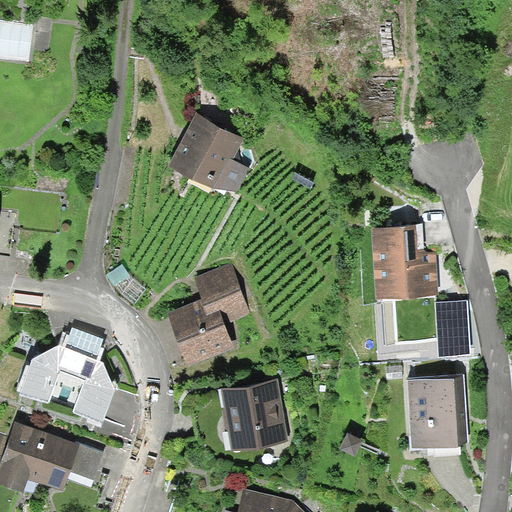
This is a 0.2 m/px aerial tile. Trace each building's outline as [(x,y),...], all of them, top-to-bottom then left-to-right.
[(244,139),(196,112),(168,165),(213,189),(237,191),(249,168),(233,159),(244,139)] [(417,225),(372,228),(376,299),(440,295),(436,248),(418,249),(417,225)] [(231,264),(194,278),(202,300),(168,313),(188,366),(234,348),(225,323),(250,314),(231,264)] [(468,300),(435,302),(438,356),(470,354),(468,300)] [(32,358),(20,393),(49,403),(55,388),(78,397),(73,411),(103,423),(115,384),(104,360),(98,358),(104,338),(73,327),(65,346),(59,344),(32,358)] [(463,378),(408,381),(412,448),(468,444),(463,378)] [(278,380),(221,390),(232,450),(289,440),(278,380)] [(81,445),(16,421),(8,441),(0,462),(2,464),(0,470),(0,481),(24,491),(29,478),(63,491),(71,471),(81,445)] [(348,432),(339,448),(355,456),(363,440),(348,432)] [(81,445),(71,471),(94,480),(105,452),(81,444),(81,445)] [(306,511),(293,500),(244,488),(237,511),(234,511),(226,510),(225,511),(306,511)]
